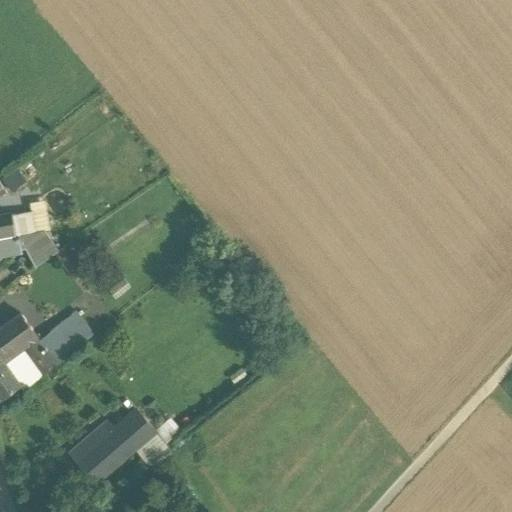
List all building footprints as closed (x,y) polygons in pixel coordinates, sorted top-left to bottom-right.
[(30,210),(10,213),(14,237),(19,236),(34,231),(30,210)] [(10,213),(0,215),(0,251),(21,248),(19,236),(14,237),(10,213)] [(44,230),(34,231),(19,236),(21,248),(25,247),(34,266),(58,250),(44,230)] [(92,334),(74,311),(38,339),(56,362),(92,334)] [(19,313),(0,327),(0,349),(5,357),(21,345),(35,335),(19,313)] [(38,339),(38,338),(25,347),(24,349),(42,373),(56,362),(38,339)] [(24,349),(21,345),(5,357),(2,359),(19,383),(23,389),(42,373),(24,349)] [(2,359),(0,356),(0,398),(19,383),(2,359)] [(106,437),(101,441),(115,458),(117,460),(134,446),(154,429),(137,410),(115,429),(106,437)] [(107,420),(98,428),(106,437),(115,429),(107,420)] [(98,428),(70,453),(77,462),(101,441),(106,437),(98,428)] [(154,429),(134,446),(143,458),(148,464),(171,448),(154,429)] [(101,441),(77,462),(92,478),(115,458),(101,441)] [(143,458),(135,464),(140,471),(148,464),(143,458)]
